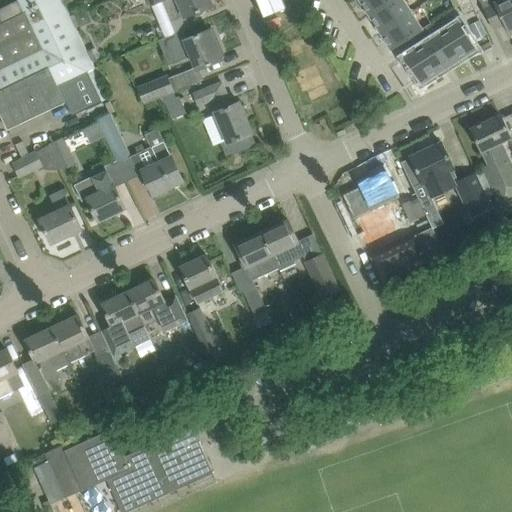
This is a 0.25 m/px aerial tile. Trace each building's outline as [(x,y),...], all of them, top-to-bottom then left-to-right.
[(64,4),(62,0),(18,0),(19,0),(0,8),(0,63),(76,28),(64,4)] [(156,28),(161,39),(174,34),(189,27),(185,16),(193,13),(194,14),(195,15),(196,15),(198,15),(199,15),(200,15),(201,14),(202,14),(203,13),(203,12),(203,11),(204,10),(204,9),(212,5),(209,0),(147,0),(149,5),(152,4),(161,26),(156,28)] [(360,0),(369,14),(391,0),(360,0)] [(391,0),(369,14),(380,31),(411,12),(403,0),(391,0)] [(470,0),(469,0),(459,5),(464,15),(475,9),(470,0)] [(511,0),(479,0),(483,7),(493,29),(504,24),(510,34),(511,33),(511,0)] [(94,21),(89,9),(77,14),(82,26),(94,21)] [(411,12),(380,31),(392,49),(422,30),(411,12)] [(424,28),(431,39),(449,66),(462,58),(444,31),(440,33),(433,22),(424,28)] [(458,22),(444,31),(462,58),(475,49),(458,22)] [(76,28),(0,63),(0,93),(2,97),(0,97),(0,111),(8,129),(89,90),(82,73),(95,67),(76,28)] [(174,34),(161,39),(158,40),(169,65),(192,56),(196,67),(169,78),(167,74),(138,85),(144,103),(162,96),(174,91),(185,87),(203,80),(198,68),(221,59),(220,57),(224,55),(218,42),(215,43),(209,29),(185,39),(185,40),(177,43),(174,34)] [(475,29),(467,34),(475,47),(484,42),(475,29)] [(431,39),(418,47),(435,74),(449,66),(431,39)] [(435,74),(418,47),(404,56),(422,83),(435,74)] [(222,82),(204,89),(194,93),(199,105),(210,101),(226,140),(221,142),(227,157),(256,145),(251,134),(252,133),(239,102),(232,105),(222,82)] [(174,91),(162,96),(174,117),(187,112),(181,95),(176,97),(174,91)] [(97,119),(108,142),(118,163),(131,156),(110,113),(97,119)] [(477,172),(487,194),(493,192),(503,213),(511,201),(511,165),(506,152),(500,155),(495,145),(511,137),(500,115),(472,129),(482,151),(489,165),(483,168),(484,169),(477,172)] [(171,156),(158,128),(145,134),(151,147),(158,162),(141,170),(153,195),(183,180),(171,156)] [(50,144),(61,168),(62,169),(77,162),(64,136),(49,143),(50,144)] [(401,162),(410,180),(417,194),(420,201),(445,189),(443,184),(457,177),(453,168),(454,168),(442,143),(401,162)] [(61,168),(50,144),(36,152),(36,153),(13,164),(20,176),(42,166),(44,169),(58,169),(61,168)] [(398,192),(396,187),(387,169),(358,183),(369,206),(370,206),(376,219),(389,213),(383,200),(398,192)] [(87,197),(90,203),(98,221),(126,208),(114,184),(107,170),(95,176),(96,179),(82,186),(87,197)] [(489,199),(487,194),(477,172),(455,183),(467,209),(489,199)] [(50,195),(57,211),(40,219),(51,243),(82,229),(70,205),(62,189),(50,195)] [(402,199),(411,221),(426,214),(416,192),(402,199)] [(437,210),(427,215),(433,227),(443,222),(437,210)] [(288,220),(262,233),(272,254),(278,267),(279,267),(280,270),(296,264),(294,260),(304,255),(298,242),(288,220)] [(415,236),(427,261),(444,253),(432,228),(415,236)] [(272,254),(262,233),(236,245),(240,253),(236,255),(242,267),(246,266),(252,279),(263,274),(278,267),(272,254)] [(372,257),(384,282),(427,261),(415,236),(372,257)] [(198,303),(223,291),(206,254),(181,267),(198,303)] [(307,263),(324,297),(337,291),(320,257),(307,263)] [(155,279),(128,291),(138,313),(145,326),(160,318),(166,331),(189,321),(176,294),(165,300),(155,279)] [(244,291),(256,316),(253,318),(263,338),(277,331),(268,311),(256,285),(244,291)] [(109,348),(109,349),(118,368),(127,364),(121,352),(135,346),(123,320),(138,313),(128,291),(102,304),(112,325),(101,330),(109,348)] [(188,313),(200,338),(211,362),(221,357),(211,333),(199,308),(188,313)] [(78,315),(52,327),(62,349),(68,363),(84,355),(94,350),(88,336),(89,336),(78,315)] [(24,366),(31,382),(36,393),(43,404),(51,423),(63,417),(49,389),(59,385),(53,370),(68,363),(62,349),(52,327),(26,340),(36,360),(24,366)] [(0,397),(31,382),(24,366),(17,369),(7,349),(0,352),(0,397)] [(123,380),(118,368),(109,349),(96,355),(111,386),(123,380)] [(215,375),(207,360),(194,366),(202,382),(215,375)] [(126,416),(138,410),(132,398),(119,404),(125,416),(126,416)] [(90,411),(75,418),(82,433),(97,426),(90,411)] [(68,442),(45,452),(56,478),(59,483),(77,475),(83,490),(107,479),(122,511),(125,511),(169,493),(213,472),(192,426),(148,446),(125,456),(113,428),(71,447),(68,442)] [(65,497),(64,493),(59,483),(56,478),(43,484),(51,501),(52,503),(65,497)] [(51,501),(45,503),(48,511),(55,511),(52,503),(51,501)]
